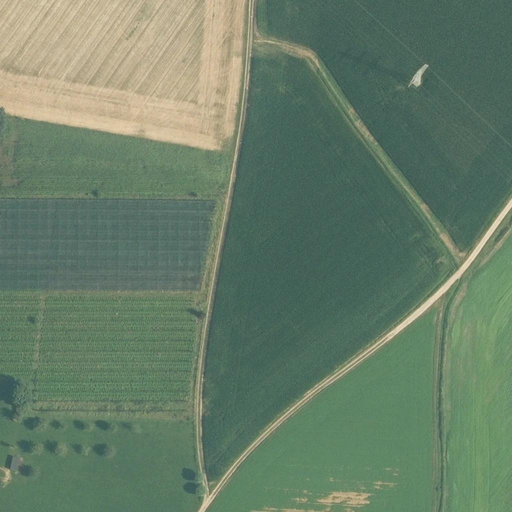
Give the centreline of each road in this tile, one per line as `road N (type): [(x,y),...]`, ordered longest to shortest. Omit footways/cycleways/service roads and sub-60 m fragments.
road 1 (track): [(256,0),(196,436),(207,503)]
road 2 (track): [(450,282),(255,441),(207,503)]
